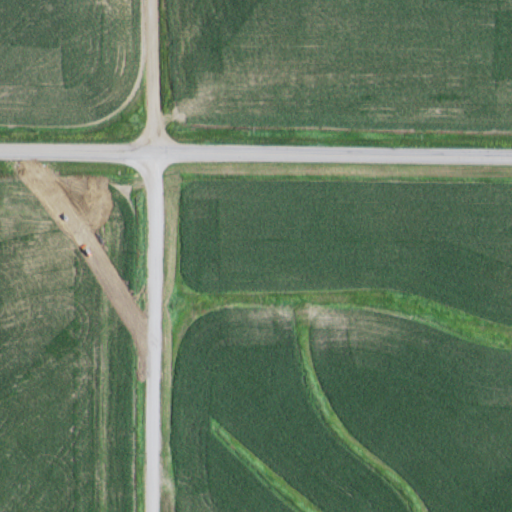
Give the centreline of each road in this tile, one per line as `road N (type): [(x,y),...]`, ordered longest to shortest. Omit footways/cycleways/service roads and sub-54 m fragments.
road 1 (tertiary): [(511,155),(0,145)]
road 2 (residential): [(152,511),(154,148)]
road 3 (residential): [(154,148),(154,0)]
